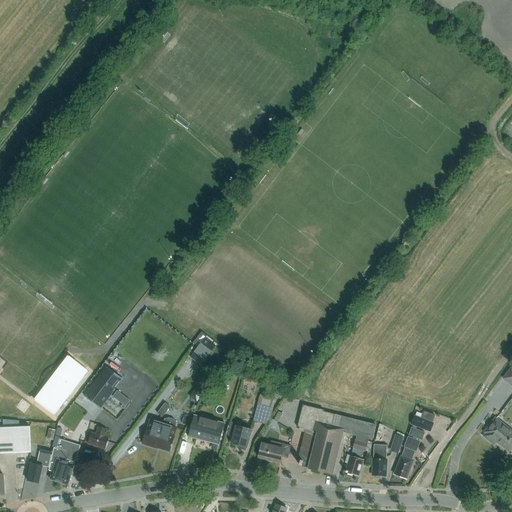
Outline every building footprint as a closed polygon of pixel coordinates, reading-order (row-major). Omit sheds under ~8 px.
[(190,357),(201,365),(216,346),(205,338),(199,346),(198,348),(190,357)] [(34,399),(55,415),(88,371),(68,356),(34,399)] [(232,358),(227,364),(239,373),(243,367),(232,358)] [(119,382),(122,378),(108,368),(85,397),(100,407),(114,389),(119,382)] [(123,384),(122,387),(128,390),(126,394),(134,398),(138,391),(123,384)] [(117,391),(113,397),(126,406),(130,401),(117,391)] [(260,395),(257,404),(273,408),(275,399),(260,395)] [(170,408),(166,404),(158,414),(163,418),(170,408)] [(259,424),(263,407),(258,405),(253,423),(259,424)] [(298,461),(309,464),(308,469),(333,476),(342,438),(341,437),(343,432),(356,436),(369,439),(372,440),(375,426),(323,412),(323,411),(304,406),(298,428),(306,430),(301,449),(298,461)] [(85,412),(76,407),(65,426),(74,431),(85,412)] [(414,415),(411,424),(431,432),(434,423),(432,422),(435,416),(423,411),(420,418),(414,415)] [(188,438),(218,446),(225,424),(195,415),(188,438)] [(165,420),(163,425),(150,421),(143,442),(162,448),(161,450),(169,452),(177,429),(175,429),(177,424),(174,420),(169,419),(165,420)] [(511,447),(511,431),(495,419),(486,432),(487,433),(485,436),(494,443),(496,440),(509,450),(511,447)] [(0,453),(30,453),(29,427),(0,428),(0,453)] [(96,435),(92,433),(89,444),(105,449),(109,439),(105,438),(108,430),(99,427),(96,435)] [(246,449),(251,431),(236,427),(236,429),(228,427),(225,435),(234,438),(232,445),(238,446),(237,450),(244,452),(245,449),(246,449)] [(416,451),(419,441),(416,440),(416,438),(422,440),(425,433),(412,428),(409,435),(414,437),(413,439),(408,437),(404,447),(405,447),(402,457),(395,475),(406,479),(410,468),(412,467),(413,464),(413,462),(413,461),(411,461),(415,451),(416,451)] [(54,440),(56,430),(49,429),(47,439),(54,440)] [(404,437),(395,434),(390,451),(399,454),(404,437)] [(356,436),(355,441),(368,445),(369,439),(356,436)] [(53,472),(50,480),(68,485),(81,446),(60,439),(57,449),(54,448),(49,471),(53,472)] [(355,441),(353,447),(354,448),(351,457),(348,456),(346,463),(349,464),(346,473),(359,477),(363,460),(361,459),(363,451),(366,451),(368,445),(355,441)] [(291,447),(272,442),(271,446),(262,444),(259,458),(280,463),(282,457),(288,459),(291,447)] [(373,459),(372,468),(373,468),(373,476),(374,476),(375,477),(379,478),(380,477),(386,477),(387,465),(388,464),(387,462),(387,460),(387,446),(374,445),(373,459)] [(51,453),(40,450),(37,465),(31,463),(27,481),(39,484),(43,467),(48,468),(51,453)]
